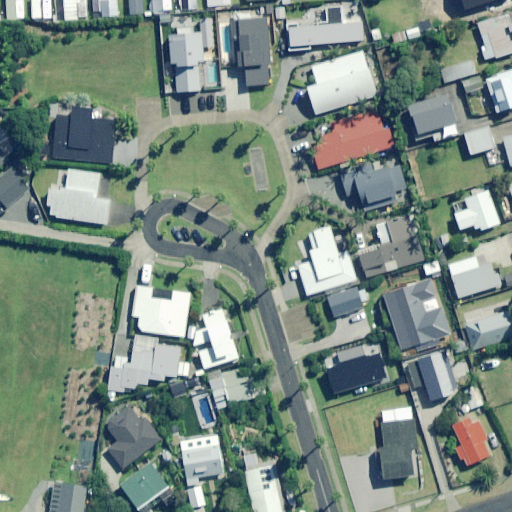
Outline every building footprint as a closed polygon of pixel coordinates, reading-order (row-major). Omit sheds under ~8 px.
[(25,21),(23,0),(5,0),(6,22),(25,21)] [(49,19),(48,0),(31,0),(32,20),(49,19)] [(64,0),(64,21),(78,21),(78,19),(87,19),(86,0),(64,0)] [(100,0),(101,18),(118,17),(116,0),(114,0),(111,0),(110,0),(100,0)] [(142,0),(126,0),(127,14),(143,13),(142,0)] [(172,12),(171,0),(152,0),(153,13),(172,12)] [(198,8),(196,0),(180,0),(182,10),(198,8)] [(230,0),(206,0),(208,9),(231,6),(230,0)] [(510,1),(510,0),(469,0),(470,2),(473,12),(510,1)] [(327,11),(328,27),(291,30),(293,53),(312,51),(311,46),(363,42),(362,24),(343,26),(342,10),(327,11)] [(511,14),(478,25),(484,43),(480,45),(485,63),(511,54),(511,14)] [(269,70),(272,70),(268,20),(235,23),(238,67),(243,66),(245,88),(271,86),(269,70)] [(204,64),(203,36),(168,37),(169,66),(174,66),(175,94),(200,93),(199,64),(204,64)] [(313,101),(309,102),(313,117),(384,97),(377,73),(370,75),(364,53),(311,68),(316,87),(309,88),(313,101)] [(476,75),(472,62),(441,72),(446,85),(476,75)] [(511,108),(511,74),(487,81),(495,113),(511,108)] [(461,84),(464,96),(485,90),(481,78),(461,84)] [(464,96),(461,84),(441,89),(443,97),(408,107),(416,136),(435,131),(438,142),(460,136),(454,115),(468,111),(464,96)] [(70,107),(48,106),(46,158),(68,159),(67,163),(113,165),(115,121),(91,120),(92,111),(70,110),(70,107)] [(384,132),(378,112),(324,128),(330,146),(317,149),(323,170),(395,148),(389,130),(384,132)] [(495,150),(489,129),(463,135),(469,157),(495,150)] [(511,167),(511,137),(502,140),(510,169),(511,167)] [(0,168),(10,161),(0,148),(0,168)] [(384,207),(400,203),(397,194),(406,191),(400,166),(373,173),(371,166),(338,174),(343,191),(355,188),(362,213),(384,207)] [(31,190),(13,168),(0,178),(0,207),(3,205),(7,210),(31,190)] [(100,176),(68,172),(65,192),(52,190),(48,218),(107,226),(110,202),(97,200),(100,176)] [(500,225),(487,189),(463,197),(468,211),(454,216),(460,231),(474,226),(477,234),(500,225)] [(397,225),(395,220),(375,227),(382,249),(358,257),(366,280),(424,261),(410,220),(397,225)] [(338,256),(330,228),(310,235),(315,251),(309,253),(313,263),(298,268),(307,297),(357,282),(348,253),(338,256)] [(446,234),(435,239),(440,252),(451,248),(446,234)] [(479,269),(476,259),(448,267),(457,300),(501,287),(495,264),(479,269)] [(431,310),(423,285),(398,292),(405,314),(397,317),(407,350),(450,336),(441,307),(431,310)] [(153,290),(137,288),(133,318),(140,319),(139,333),(195,340),(196,330),(186,329),(191,295),(173,293),(172,303),(151,300),(153,290)] [(363,309),(357,289),(325,300),(331,319),(363,309)] [(239,360),(223,310),(202,317),(211,343),(209,350),(198,354),(204,372),(239,360)] [(511,311),(496,317),(470,324),(470,325),(465,326),(473,352),(511,339),(511,311)] [(165,382),(165,378),(178,379),(178,377),(189,377),(190,364),(179,364),(180,349),(156,347),(157,339),(134,338),(132,371),(113,369),(111,392),(136,394),(137,386),(148,386),(148,381),(165,382)] [(458,394),(445,352),(405,365),(413,390),(424,386),(429,403),(458,394)] [(267,397),(261,374),(246,378),(245,375),(222,380),(229,407),(267,397)] [(483,407),(476,387),(463,392),(470,411),(483,407)] [(140,423),(128,408),(105,426),(118,442),(107,451),(123,471),(161,440),(144,419),(140,423)] [(472,425),(469,419),(452,427),(461,447),(455,449),(465,470),(490,457),(484,444),(488,441),(479,422),(472,425)] [(418,450),(413,420),(381,425),(385,450),(376,451),(381,483),(415,477),(411,451),(418,450)] [(224,475),(219,446),(182,453),(188,487),(200,485),(199,480),(224,475)] [(241,458),(253,511),(285,511),(275,464),(258,467),(256,455),(241,458)] [(139,511),(170,488),(151,463),(120,487),(139,511)] [(81,511),(87,482),(61,478),(55,511),(81,511)] [(205,507),(201,488),(189,491),(193,509),(205,507)] [(17,511),(20,496),(0,493),(0,510),(12,511),(17,511)]
